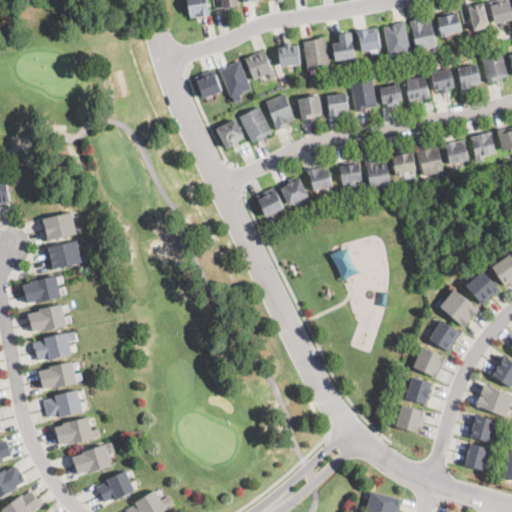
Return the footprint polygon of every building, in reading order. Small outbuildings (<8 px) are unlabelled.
[(201,16),(189,18),(186,0),(206,0),(209,15),(201,16)] [(238,0),(239,5),(223,8),(221,0),(238,0)] [(511,19),(501,23),(495,25),(489,2),(497,0),(509,0),(511,9),(511,19)] [(491,26),(476,31),(468,7),(470,7),(483,3),(491,26)] [(450,36),(442,38),(438,19),(459,14),(462,31),(449,34),(450,36)] [(420,19),(420,21),(432,19),(437,47),(417,51),(411,20),(420,19)] [(402,53),(403,55),(398,56),(398,54),(390,56),(384,28),(394,25),(394,24),(405,22),(411,51),(402,53)] [(368,30),(368,33),(378,31),(381,49),(361,52),(358,31),(368,30)] [(355,58),(336,61),(333,44),(340,43),(339,34),(344,33),(351,32),(355,58)] [(310,69),(308,69),(304,42),(313,40),(313,39),(325,37),(330,66),(310,69)] [(291,45),(291,46),(299,46),(301,64),(281,66),(279,48),(285,47),(285,46),(291,45)] [(272,67),(276,76),(276,77),(271,79),(269,74),(255,80),(251,70),(245,59),(264,50),(272,67)] [(498,81),(488,83),(481,55),(502,50),(508,76),(498,79),(498,81)] [(240,96),(242,99),(235,102),(232,97),(220,70),(230,66),(230,65),(239,61),(251,89),(243,92),(244,94),(240,96)] [(472,88),(463,90),(458,68),(478,64),(482,84),(473,86),(473,88),(472,88)] [(447,88),(448,93),(443,94),(442,89),(436,91),(432,73),(451,68),(455,87),(447,88)] [(206,98),(204,99),(196,76),(214,70),(222,92),(206,98)] [(408,73),(409,78),(425,75),(430,99),(410,103),(404,74),(408,73)] [(366,110),(356,112),(351,83),(373,79),(378,106),(367,108),(367,110),(366,110)] [(399,100),(399,104),(388,106),(387,103),(383,104),(380,88),(399,84),(402,100),(399,100)] [(339,115),(330,116),(327,96),(346,93),(350,113),(339,115)] [(286,128),(279,131),(266,101),(284,94),(295,119),(284,124),(286,128)] [(310,119),(303,120),(299,99),(320,95),(323,114),(313,116),(314,118),(310,119)] [(262,139),(253,144),(240,116),(259,106),(272,132),(262,138),(262,139)] [(236,144),(227,149),(217,129),(236,119),(245,138),(236,143),(236,144)] [(507,128),(508,132),(511,131),(511,148),(503,151),(498,130),(507,128)] [(485,160),(477,162),(471,136),(491,131),(497,153),(484,156),(485,160)] [(455,163),(450,164),(446,143),(464,139),(469,160),(455,163)] [(428,146),(438,144),(445,170),(424,175),(417,146),(427,143),(428,146)] [(409,150),(409,154),(413,153),(416,171),(404,173),(404,175),(396,177),(393,157),(395,156),(394,153),(409,150)] [(375,157),(376,161),(387,159),(391,186),(370,189),(366,159),(375,157)] [(346,182),(343,182),(340,167),(359,164),(362,179),(346,182)] [(316,190),(314,190),(309,170),(328,165),(333,186),(316,190)] [(294,204),(290,206),(280,186),(299,176),(309,196),(294,204)] [(4,202),(4,205),(0,206),(0,179),(6,178),(11,201),(4,202)] [(277,192),(284,207),(266,217),(258,200),(265,196),(264,195),(269,193),(270,194),(276,191),(277,192)] [(46,240),(41,218),(72,211),(77,233),(46,240)] [(52,269),(47,247),(60,244),(77,240),(82,261),(52,269)] [(511,256),(511,282),(506,287),(493,268),(511,255),(511,256)] [(500,290),(484,305),(467,286),(484,271),(500,290)] [(61,297),(37,303),(36,301),(27,304),(22,286),(32,284),(31,281),(56,275),(61,297)] [(472,320),(466,328),(441,308),(455,290),(480,310),(472,320)] [(67,325),(45,331),(44,329),(32,332),(28,314),(40,311),(39,309),(62,304),(67,325)] [(461,332),(449,351),(431,339),(442,320),(461,332)] [(72,354),(48,360),(47,358),(37,361),(33,344),(43,341),(42,339),(67,333),(72,354)] [(441,354),(444,356),(442,361),(444,362),(440,372),(438,371),(436,376),(414,366),(417,359),(415,358),(417,353),(420,354),(423,346),(441,354)] [(511,387),(490,373),(502,355),(511,361),(511,387)] [(77,384),(55,389),(55,387),(42,390),(38,372),(51,369),(50,367),(73,362),(77,384)] [(432,382),(431,388),(433,389),(430,400),(428,399),(427,403),(406,398),(408,390),(406,390),(407,387),(408,384),(410,385),(412,377),(432,382)] [(511,401),(507,416),(506,417),(477,407),(485,385),(511,395),(511,401)] [(83,411),(58,418),(57,415),(48,418),(44,400),(53,398),(52,395),(77,389),(83,411)] [(424,411),(423,416),(425,417),(423,427),(420,426),(418,432),(396,426),(398,419),(396,419),(398,412),(400,412),(402,405),(424,411)] [(497,429),(495,434),(493,433),(491,441),(468,435),(474,415),(496,421),(494,429),(497,429)] [(87,440),(69,445),(68,443),(59,445),(55,428),(64,425),(63,423),(68,422),(89,417),(94,438),(87,440)] [(0,441),(6,439),(9,446),(12,455),(2,458),(4,462),(0,463),(0,441)] [(101,470),(87,474),(86,472),(78,474),(73,458),(82,455),(81,452),(105,444),(112,466),(101,470)] [(489,457),(488,462),(486,461),(483,470),(465,465),(471,444),(489,449),(487,456),(489,457)] [(18,468),(21,472),(26,482),(17,487),(18,488),(0,498),(0,473),(8,469),(9,471),(17,466),(18,468)] [(124,497),(120,499),(115,501),(113,498),(104,503),(96,488),(106,483),(105,481),(126,471),(135,491),(124,497)] [(36,496),(37,497),(42,505),(34,510),(35,511),(4,511),(2,510),(23,495),(23,496),(32,490),(36,496)] [(162,511),(126,511),(135,505),(133,503),(138,501),(155,490),(167,509),(162,511)] [(399,511),(366,511),(372,491),(400,499),(399,505),(401,505),(399,511)]
